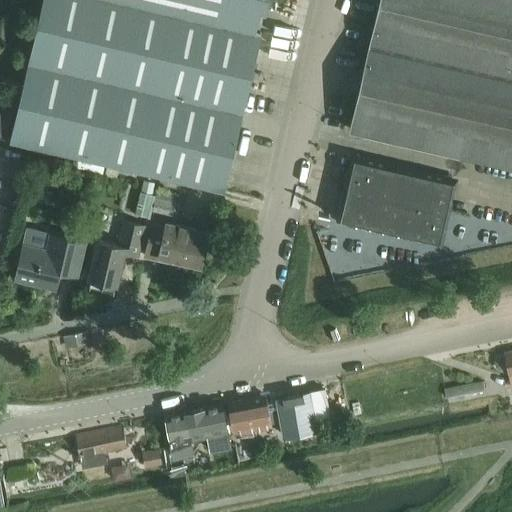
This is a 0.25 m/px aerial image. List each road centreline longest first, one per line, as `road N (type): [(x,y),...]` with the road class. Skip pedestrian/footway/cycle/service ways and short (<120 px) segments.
road 1 (unclassified): [(260,377),(254,323),(331,0)]
road 2 (unclassified): [(0,428),(260,377)]
road 3 (unclassified): [(260,377),(511,326)]
